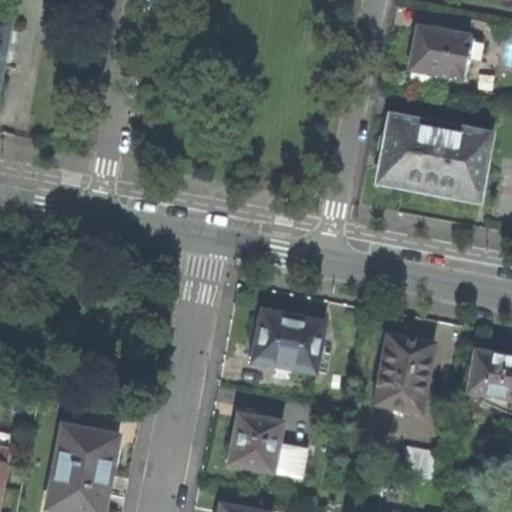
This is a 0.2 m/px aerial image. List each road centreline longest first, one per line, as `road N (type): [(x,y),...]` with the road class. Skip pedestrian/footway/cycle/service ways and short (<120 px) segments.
road 1 (residential): [(205,238),(157,511)]
road 2 (residential): [(374,0),(323,258)]
road 3 (residential): [(98,216),(138,0)]
road 4 (tertiary): [(511,297),(323,258)]
